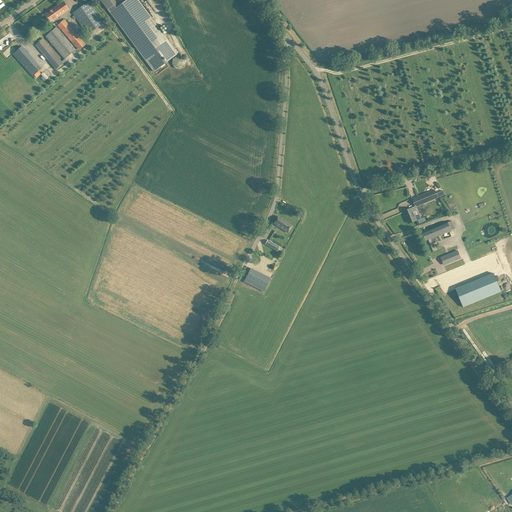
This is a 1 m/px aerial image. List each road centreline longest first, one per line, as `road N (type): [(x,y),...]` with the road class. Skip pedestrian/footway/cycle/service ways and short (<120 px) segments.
road 1 (unclassified): [(511,416),(370,215),(323,84),(277,21)]
road 2 (track): [(260,232),(109,511)]
road 3 (unclassified): [(260,232),(279,177),(286,79),(277,21)]
road 4 (track): [(307,511),(511,454)]
road 5 (track): [(315,72),(338,73),(511,26)]
